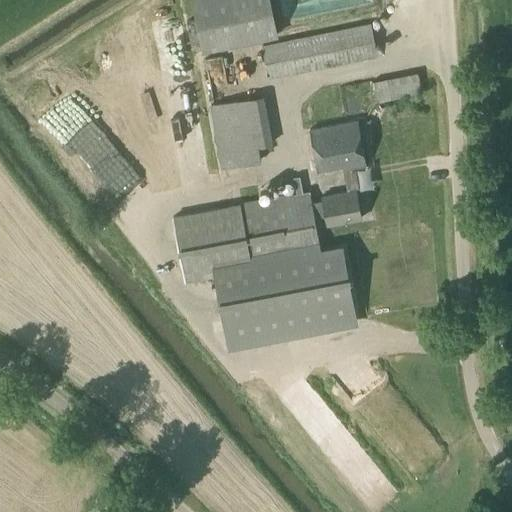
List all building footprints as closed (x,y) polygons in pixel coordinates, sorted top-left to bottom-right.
[(268,0),(192,0),(202,49),(275,35),(268,0)] [(284,0),(286,13),(332,6),(332,2),(346,0),(284,0)] [(267,78),(377,55),(371,24),(260,46),(267,78)] [(376,79),(382,102),(426,89),(420,67),(376,79)] [(189,77),(168,79),(170,92),(190,90),(189,77)] [(62,84),(38,105),(104,180),(128,159),(62,84)] [(220,169),(261,161),(258,146),(272,143),(264,94),(209,104),(220,169)] [(343,170),(354,168),(366,165),(365,162),(357,120),(310,129),(318,171),(343,166),(343,170)] [(356,190),(356,191),(359,190),(354,168),(343,170),(347,191),(348,192),(356,190)] [(348,192),(347,191),(322,196),(322,200),(311,202),(309,191),(173,217),(185,280),(212,275),(226,347),(356,322),(341,242),(320,246),(314,217),(325,215),(327,225),(361,218),(356,191),(356,190),(348,192)] [(273,388),(295,412),(315,393),(293,369),(273,388)] [(77,438),(73,442),(72,443),(77,447),(81,442),(77,438)] [(434,455),(415,467),(420,476),(440,464),(434,455)]
